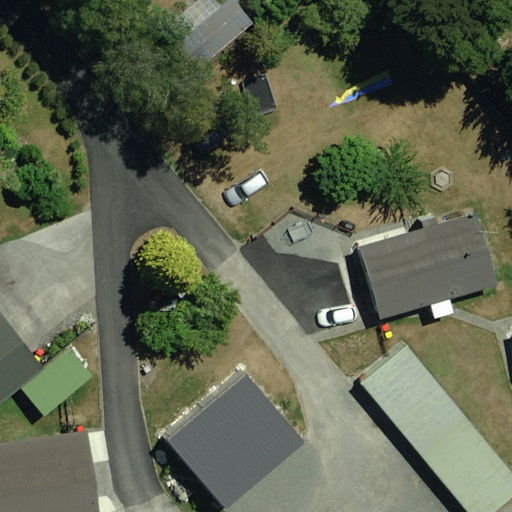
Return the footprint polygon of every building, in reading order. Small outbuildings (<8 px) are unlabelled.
[(255,29),(232,0),(183,0),(128,44),(170,96),(255,29)] [(464,207),(319,239),(335,314),(481,282),(464,207)] [(511,315),(488,321),(505,395),(511,393),(511,315)] [(0,375),(18,363),(0,336),(0,375)] [(392,344),(342,385),(447,511),(478,511),(510,485),(392,344)] [(70,350),(22,388),(44,416),(92,377),(70,350)] [(0,440),(0,511),(82,511),(79,436),(0,440)]
